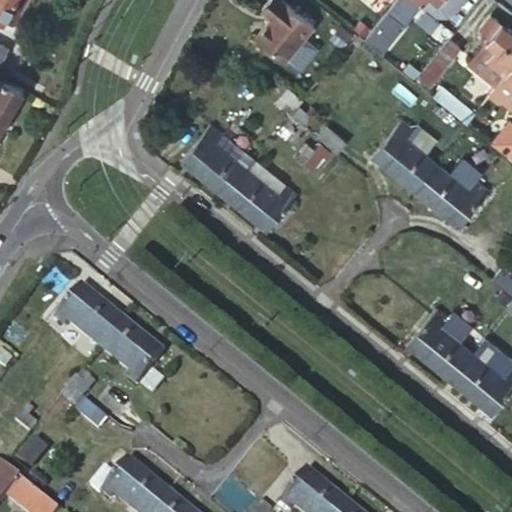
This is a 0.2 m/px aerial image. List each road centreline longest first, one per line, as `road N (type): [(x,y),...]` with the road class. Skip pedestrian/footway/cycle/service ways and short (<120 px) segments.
road 1 (residential): [(511,469),(101,132)]
road 2 (residential): [(66,212),(424,511)]
road 3 (residential): [(190,0),(144,91),(101,132)]
